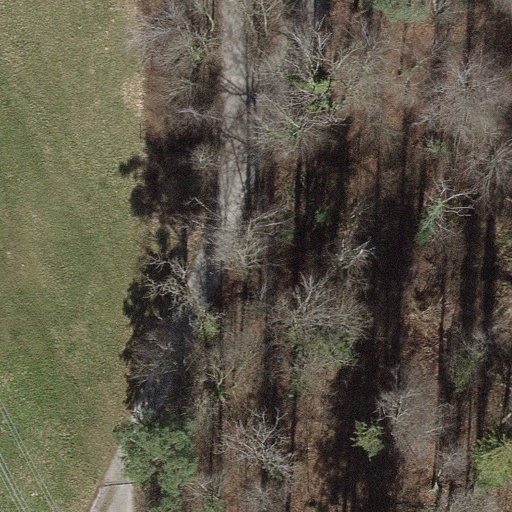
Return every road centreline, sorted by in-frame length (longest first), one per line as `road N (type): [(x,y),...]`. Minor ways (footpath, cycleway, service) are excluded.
road 1 (track): [(101,502),(238,186)]
road 2 (track): [(238,186),(314,0)]
road 3 (track): [(235,0),(238,186)]
